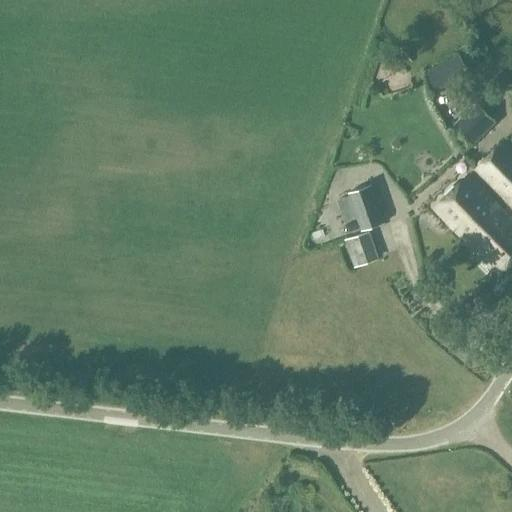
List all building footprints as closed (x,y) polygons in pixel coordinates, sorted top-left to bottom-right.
[(396,58),(404,68),(412,62),(404,52),(396,58)] [(467,75),(464,70),(457,57),(425,74),(435,92),(467,75)] [(446,113),(469,106),(465,93),(442,101),(446,113)] [(471,146),(478,139),(494,124),(475,105),(452,127),(471,146)] [(511,155),(501,145),(475,170),(511,207),(511,155)] [(511,261),(511,222),(468,177),(434,209),(497,275),(511,261)] [(361,231),(383,223),(371,185),(348,193),(361,231)] [(374,262),(375,273),(392,271),(391,260),(374,262)] [(435,273),(431,277),(431,283),(435,288),(441,288),(445,283),(445,278),(441,273),(435,273)]
